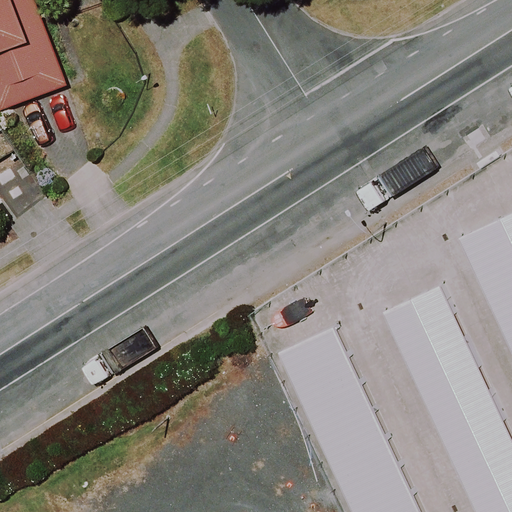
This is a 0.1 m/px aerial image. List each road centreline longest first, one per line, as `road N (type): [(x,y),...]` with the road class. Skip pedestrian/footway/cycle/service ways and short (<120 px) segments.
road 1 (secondary): [(333,141),(0,352)]
road 2 (secondary): [(511,29),(333,141)]
road 3 (residential): [(333,141),(245,0)]
